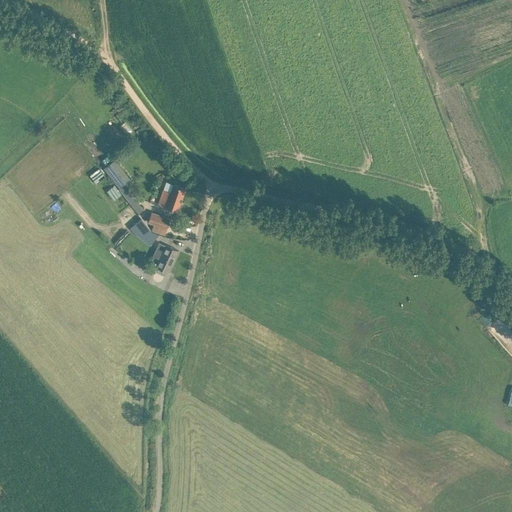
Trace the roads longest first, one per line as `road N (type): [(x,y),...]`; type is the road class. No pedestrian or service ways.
road 1 (unclassified): [(157,511),(164,399),(214,189)]
road 2 (unclassified): [(511,289),(461,247),(436,238),(214,189)]
road 3 (track): [(214,189),(98,52)]
